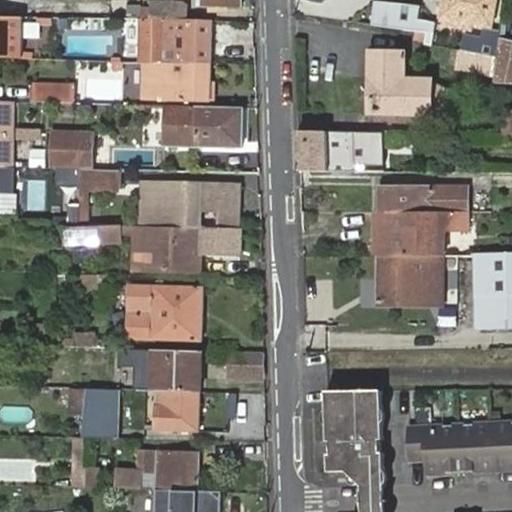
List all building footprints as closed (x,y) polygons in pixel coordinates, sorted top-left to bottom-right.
[(241,8),(241,0),(201,0),(202,8),(241,8)] [(372,20),(370,28),(415,34),(429,36),(429,33),(436,33),(438,20),(426,19),(428,7),(419,6),(419,0),(409,0),(408,9),(374,5),(372,20)] [(465,37),(463,55),(498,60),(500,39),(505,0),(445,0),(443,23),(484,29),(483,40),(465,37)] [(152,21),(186,22),(186,7),(182,4),(150,4),(151,12),(144,12),(144,21),(152,21)] [(27,18),(0,17),(0,58),(0,59),(26,59),(27,18)] [(211,65),(212,22),(186,22),(152,21),(152,63),(165,63),(211,65)] [(429,36),(415,34),(414,45),(427,47),(429,36)] [(494,86),(511,86),(511,41),(500,39),(498,60),(495,79),(494,86)] [(463,55),(462,55),(458,74),(495,79),(498,60),(463,55)] [(370,79),(367,116),(432,119),(446,119),(447,95),(430,85),(404,83),(405,58),(379,57),(378,79),(370,79)] [(378,79),(379,57),(371,57),(370,79),(378,79)] [(211,101),(212,65),(211,65),(165,63),(152,63),(145,63),(144,99),(211,101)] [(76,85),(33,84),(33,103),(75,104),(76,85)] [(19,103),(0,102),(0,166),(17,167),(19,103)] [(243,149),(244,108),(166,106),(165,146),(243,149)] [(80,169),(86,169),(93,169),(94,133),(54,132),(52,168),(80,169)] [(383,174),(384,136),(367,136),(299,135),(300,173),(383,174)] [(50,155),(41,155),(40,168),(49,169),(50,155)] [(0,211),(3,212),(4,193),(18,193),(19,168),(17,167),(0,166),(0,211)] [(122,190),(123,170),(113,170),(93,169),(86,169),(85,189),(122,190)] [(239,187),(143,184),(142,226),(148,227),(202,228),(202,213),(219,213),(219,228),(238,229),(239,187)] [(379,216),(464,214),(465,190),(378,191),(379,216)] [(85,220),(85,192),(76,192),(76,220),(85,220)] [(378,216),(377,259),(378,259),(439,258),(438,232),(464,231),(465,214),(464,214),(379,216),(378,216)] [(70,225),(70,241),(122,242),(122,237),(122,226),(70,225)] [(142,226),(122,226),(122,237),(137,237),(137,271),(147,271),(148,240),(148,227),(142,226)] [(241,254),(241,229),(238,229),(219,228),(202,228),(148,227),(148,240),(147,271),(201,272),(201,253),(202,242),(210,242),(209,253),(241,254)] [(210,242),(202,242),(201,253),(209,253),(210,242)] [(479,329),(511,328),(511,257),(501,257),(476,258),(465,258),(463,258),(463,288),(479,288),(479,329)] [(439,258),(378,259),(378,307),(435,308),(436,267),(443,266),(443,258),(439,258)] [(108,278),(79,277),(79,299),(108,300),(108,278)] [(131,339),(173,341),(174,341),(203,342),(204,287),(132,286),(131,339)] [(35,341),(53,340),(51,321),(34,323),(35,341)] [(103,346),(103,336),(103,329),(71,328),(70,345),(103,346)] [(174,352),(202,353),(203,342),(174,341),(173,341),(174,352)] [(107,350),(78,349),(78,364),(107,365),(107,350)] [(174,352),(153,352),(153,391),(201,392),(202,353),(174,352)] [(264,355),(227,354),(227,379),(264,380),(264,355)] [(75,388),(72,389),(71,403),(76,408),(103,410),(104,390),(89,389),(75,388)] [(125,411),(126,390),(121,390),(104,390),(103,410),(104,411),(125,411)] [(385,445),(383,390),(328,390),(329,448),(342,447),(342,458),(330,459),(330,478),(350,477),(385,475),(384,456),(381,456),(381,445),(385,445)] [(201,392),(153,391),(152,431),(200,432),(201,392)] [(511,470),(511,421),(498,422),(501,471),(511,470)] [(463,424),(464,472),(501,471),(498,422),(463,424)] [(464,472),(463,424),(408,425),(408,460),(425,460),(426,475),(464,472)] [(83,465),(83,439),(72,438),(72,464),(83,465)] [(342,447),(329,448),(327,448),(327,459),(330,459),(342,458),(342,447)] [(158,491),(196,492),(197,451),(155,450),(155,455),(145,454),(145,474),(115,472),(115,489),(158,491)] [(72,464),(72,488),(83,489),(83,465),(72,464)] [(84,489),(97,489),(97,472),(87,472),(85,472),(84,489)] [(386,490),(385,475),(350,477),(363,491),(386,490)] [(386,489),(363,491),(364,504),(364,511),(386,511),(386,502),(386,489)] [(217,511),(218,492),(196,492),(158,491),(157,511),(217,511)]
